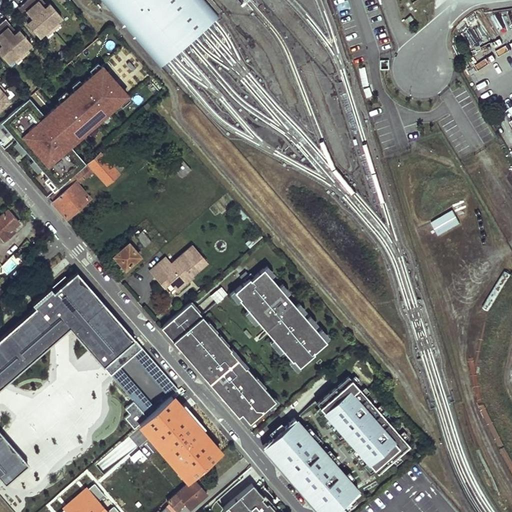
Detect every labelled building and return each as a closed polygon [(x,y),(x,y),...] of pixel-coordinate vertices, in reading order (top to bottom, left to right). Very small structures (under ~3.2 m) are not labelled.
[(27,0),(26,0),(20,5),(32,18),(29,20),(27,23),(39,37),(44,33),(50,27),(27,0)] [(45,7),(38,0),(27,0),(50,27),(57,21),(62,17),(50,3),(47,5),(45,7)] [(218,16),(203,0),(109,0),(164,62),(218,16)] [(20,5),(18,7),(29,20),(32,18),(20,5)] [(411,14),(405,20),(408,24),(414,18),(411,14)] [(16,31),(5,18),(2,21),(14,34),(16,31)] [(14,34),(2,21),(0,22),(0,30),(20,54),(26,48),(31,44),(19,30),(16,31),(14,34)] [(50,27),(53,31),(60,25),(57,21),(50,27)] [(50,27),(44,33),(47,36),(53,31),(50,27)] [(0,30),(0,43),(1,45),(0,45),(0,54),(8,64),(13,59),(20,54),(0,30)] [(20,54),(23,57),(29,51),(26,48),(20,54)] [(20,54),(13,59),(16,63),(23,57),(20,54)] [(29,98),(2,122),(11,133),(50,178),(59,189),(85,166),(80,160),(82,158),(71,146),(67,141),(73,135),(77,140),(129,95),(103,66),(52,111),(56,116),(50,121),(46,116),(30,98),(29,98)] [(0,89),(0,108),(10,100),(0,89)] [(52,111),(46,116),(50,121),(56,116),(52,111)] [(2,122),(0,123),(0,128),(7,136),(11,133),(2,122)] [(71,146),(77,140),(73,135),(67,141),(71,146)] [(110,147),(102,153),(120,173),(127,167),(110,147)] [(102,153),(52,197),(55,200),(54,202),(67,218),(90,197),(78,184),(89,175),(95,170),(97,172),(108,184),(120,173),(102,153)] [(181,157),(172,165),(183,177),(192,169),(181,157)] [(50,178),(46,181),(55,192),(59,189),(50,178)] [(0,200),(9,201),(9,187),(0,187),(0,200)] [(430,222),(437,236),(460,223),(453,209),(430,222)] [(0,216),(0,233),(5,240),(16,232),(14,228),(20,223),(8,210),(0,216)] [(143,230),(136,236),(145,246),(152,239),(143,230)] [(128,242),(113,256),(124,268),(139,255),(128,242)] [(156,278),(162,273),(170,282),(173,286),(189,272),(191,275),(207,262),(192,244),(171,263),(165,256),(149,270),(156,278)] [(23,252),(18,257),(23,262),(29,257),(23,252)] [(27,260),(19,267),(22,271),(30,264),(27,260)] [(274,272),(267,264),(263,267),(270,275),(274,272)] [(244,281),(234,290),(240,297),(238,298),(239,299),(248,309),(258,320),(273,337),(283,349),(291,358),(292,359),(293,358),(299,365),(314,352),(313,351),(326,340),(325,338),(318,330),(314,325),(307,317),(302,312),(295,304),(286,293),(279,285),(270,275),(263,267),(254,276),(250,272),(249,274),(244,278),(246,280),(244,281)] [(245,270),(239,275),(244,281),(246,280),(244,278),(249,274),(245,270)] [(35,307),(2,335),(14,348),(46,320),(47,320),(56,312),(64,321),(103,366),(135,339),(76,271),(68,279),(65,275),(50,287),(32,303),(35,307)] [(173,286),(177,291),(193,277),(191,275),(189,272),(173,286)] [(162,273),(156,278),(164,288),(170,282),(162,273)] [(289,290),(282,282),(279,285),(286,293),(289,290)] [(229,291),(223,284),(212,292),(219,300),(229,291)] [(233,289),(229,292),(237,301),(239,299),(238,298),(240,297),(234,290),(233,289)] [(190,301),(161,327),(197,368),(200,365),(180,341),(183,339),(179,335),(202,315),(190,301)] [(306,309),(299,301),(295,304),(302,312),(306,309)] [(248,309),(244,312),(254,323),(258,320),(248,309)] [(2,335),(0,337),(0,376),(46,337),(64,321),(56,312),(47,320),(46,320),(14,348),(2,335)] [(317,322),(310,314),(307,317),(314,325),(317,322)] [(231,348),(202,315),(179,335),(183,339),(180,341),(200,365),(197,368),(220,394),(223,391),(249,421),(269,405),(267,403),(274,397),(246,365),(245,366),(230,349),(231,348)] [(325,338),(328,335),(321,327),(318,330),(325,338)] [(273,337),(269,340),(279,352),(283,349),(273,337)] [(135,339),(103,366),(133,401),(145,414),(178,388),(142,347),(135,339)] [(247,364),(232,347),(231,348),(230,349),(245,366),(246,365),(247,364)] [(291,358),(288,360),(296,369),(300,366),(299,365),(293,358),(292,359),(291,358)] [(379,472),(410,445),(349,374),(317,402),(379,472)] [(223,391),(220,394),(247,425),(250,423),(249,421),(223,391)] [(163,413),(176,428),(195,413),(181,396),(172,402),(169,398),(153,412),(158,417),(163,413)] [(269,405),(270,406),(278,399),(275,396),(274,397),(267,403),(269,405)] [(145,414),(133,401),(125,408),(129,413),(124,417),(134,428),(148,417),(145,414)] [(158,417),(154,421),(167,435),(176,428),(163,413),(158,417)] [(304,426),(295,416),(263,444),(279,463),(282,461),(274,452),(304,426)] [(322,511),(334,511),(360,490),(304,426),(274,452),(282,461),(279,463),(293,479),(296,477),(300,482),(298,485),(304,491),(306,489),(315,499),(312,501),(322,511)] [(184,445),(204,468),(221,454),(209,441),(213,439),(203,428),(184,445)] [(0,473),(21,455),(0,431),(0,473)] [(105,457),(111,464),(126,451),(120,444),(105,457)] [(28,464),(21,455),(0,473),(0,478),(5,484),(28,464)] [(111,464),(105,457),(86,475),(94,484),(103,476),(102,474),(112,465),(111,464)] [(190,481),(185,475),(177,481),(182,487),(190,481)] [(183,503),(188,509),(205,494),(192,479),(168,500),(170,502),(167,506),(172,511),(183,503)] [(278,511),(273,506),(271,507),(261,496),(263,495),(252,482),(227,504),(233,511),(278,511)] [(306,489),(304,491),(312,501),(315,499),(306,489)] [(273,506),(275,504),(265,493),(263,495),(261,496),(271,507),(273,506)]
